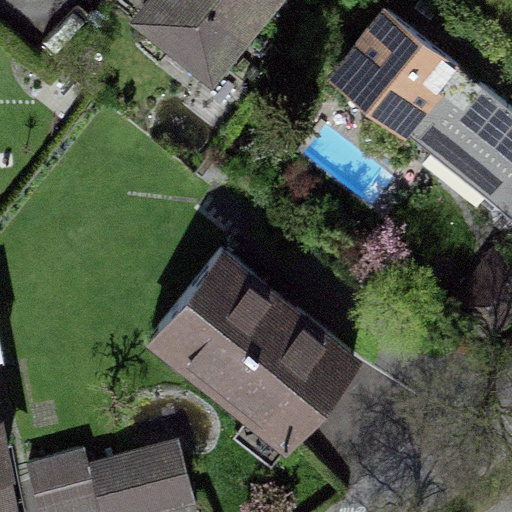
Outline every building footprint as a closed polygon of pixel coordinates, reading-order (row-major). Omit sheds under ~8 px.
[(263,0),(154,0),(143,14),(209,67),(263,0)] [(494,221),(511,234),(511,232),(511,103),(388,5),(336,71),(431,146),(444,129),(495,170),(476,194),(492,207),(494,221)] [(158,321),(292,427),(353,350),(220,243),(158,321)] [(511,267),(493,253),(448,310),(481,337),(511,297),(511,267)] [(175,438),(91,460),(105,511),(129,511),(190,496),(175,438)] [(42,511),(58,511),(98,501),(82,444),(28,458),(42,511)] [(0,511),(12,511),(0,448),(0,511)]
